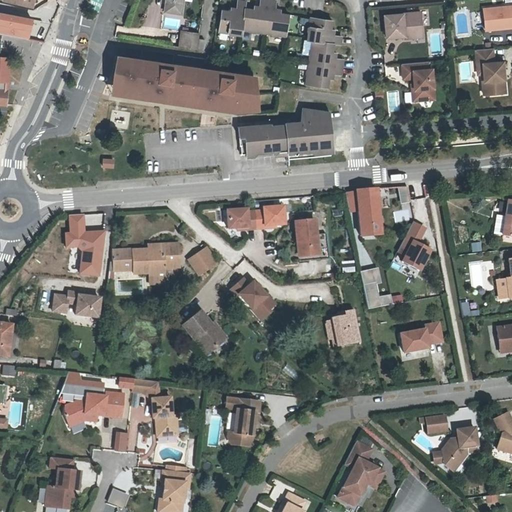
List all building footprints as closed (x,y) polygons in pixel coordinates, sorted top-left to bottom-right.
[(238,22),(241,1),(241,0),(232,0),(226,0),(227,3),(218,1),(215,23),(224,24),(225,25),(227,26),(228,26),(230,25),(237,26),(238,22)] [(254,24),(260,25),(263,0),(249,0),(250,2),(241,1),(238,22),(246,23),(248,25),(252,26),(254,24)] [(263,0),(260,25),(265,26),(267,28),(268,29),(269,29),(270,28),(273,27),(281,28),(284,7),(275,6),(275,2),(270,1),(270,0),(263,0)] [(483,22),(511,19),(511,0),(482,0),(480,0),(483,22)] [(418,3),(381,6),(383,28),(401,27),(401,29),(408,29),(407,26),(419,25),(418,3)] [(309,31),(330,34),(337,35),(338,28),(330,26),(331,21),(327,20),(329,12),(308,8),(306,16),(305,18),(304,20),(304,21),(305,23),(304,30),(309,31)] [(33,17),(0,11),(0,32),(30,38),(33,17)] [(176,35),(193,38),(195,22),(178,20),(176,35)] [(306,52),(338,57),(339,50),(332,49),(332,43),(328,42),(330,34),(309,31),(308,39),(306,41),(305,43),(305,45),(307,47),(306,52)] [(502,85),(500,69),(498,69),(497,64),(500,64),(499,53),(490,54),(489,40),(472,41),(473,56),(479,55),(480,72),(479,72),(480,86),(502,85)] [(338,57),(306,52),(304,61),(302,62),(302,64),(302,66),(303,68),(302,74),(323,77),(325,69),(328,69),(329,64),(337,65),(338,57)] [(426,53),(398,55),(400,70),(410,69),(410,75),(411,80),(408,80),(409,92),(429,91),(428,79),(430,79),(429,60),(426,60),(426,53)] [(0,105),(8,107),(13,55),(0,54),(0,105)] [(251,72),(111,55),(103,92),(228,111),(254,110),(251,72)] [(399,91),(388,91),(389,111),(400,110),(399,91)] [(262,113),(231,116),(233,142),(237,141),(237,145),(245,144),(248,141),(264,140),(264,141),(268,141),(271,137),(278,137),(279,142),(296,141),(296,136),(306,135),(306,140),(307,140),(308,143),(327,142),(324,101),(296,97),(293,111),(277,112),(277,115),(262,116),(262,113)] [(129,120),(112,120),(112,129),(129,129),(129,120)] [(113,158),(102,157),(101,167),(112,168),(113,158)] [(375,231),(370,187),(350,188),(350,190),(352,208),(355,232),(375,231)] [(352,208),(350,190),(341,191),(344,209),(352,208)] [(511,200),(501,198),(498,214),(494,232),(511,235),(511,200)] [(250,208),(251,226),(260,225),(259,223),(279,221),(278,203),(258,205),(258,208),(250,208)] [(242,226),(251,226),(250,208),(241,209),(241,206),(221,207),(222,225),(242,224),(242,226)] [(485,230),(494,232),(498,214),(489,212),(485,230)] [(67,247),(83,247),(81,274),(100,276),(105,232),(85,231),(84,215),(70,216),(71,233),(66,233),(67,247)] [(398,215),(384,244),(392,248),(389,254),(406,262),(416,243),(406,238),(403,237),(404,234),(410,221),(398,215)] [(297,240),(297,253),(313,253),(311,219),(291,220),(292,240),(297,240)] [(199,235),(197,236),(207,252),(209,251),(199,235)] [(191,262),(207,252),(197,236),(181,247),(185,253),(191,262)] [(481,241),(471,243),(472,252),(482,251),(481,241)] [(116,249),(117,271),(131,270),(131,273),(145,272),(160,272),(160,267),(175,266),(174,244),(159,245),(159,249),(145,249),(131,250),(131,248),(116,249)] [(511,256),(498,257),(499,276),(495,276),(495,280),(496,297),(511,295),(511,256)] [(350,275),(363,273),(366,273),(363,261),(348,264),(349,267),(350,275)] [(230,269),(218,279),(224,286),(226,285),(247,310),(258,301),(256,299),(249,290),(253,286),(244,274),(241,271),(236,275),(230,269)] [(160,272),(145,272),(146,283),(161,282),(160,272)] [(249,290),(256,299),(263,294),(245,273),(244,274),(253,286),(249,290)] [(363,273),(350,275),(354,301),(380,297),(378,287),(366,289),(363,273)] [(48,294),(46,310),(62,312),(63,302),(73,303),(71,314),(90,316),(93,297),(81,295),(71,294),(71,292),(61,290),(61,295),(48,294)] [(401,294),(392,297),(394,303),(403,301),(401,294)] [(332,307),(327,308),(317,309),(321,337),(345,334),(340,301),(331,302),(332,307)] [(469,316),(469,301),(461,301),(461,317),(469,316)] [(471,307),(471,315),(480,315),(480,307),(471,307)] [(318,338),(321,337),(317,309),(311,310),(314,331),(317,331),(318,338)] [(200,311),(183,326),(208,353),(226,336),(213,322),(211,323),(200,311)] [(411,324),(387,328),(390,346),(415,342),(414,338),(429,336),(426,317),(410,320),(411,324)] [(493,335),(495,346),(510,345),(510,342),(511,341),(511,319),(487,322),(488,333),(493,335)] [(53,369),(65,369),(65,361),(53,360),(53,369)] [(119,377),(117,387),(132,389),(133,379),(119,377)] [(85,398),(65,405),(70,428),(95,416),(122,419),(125,393),(107,390),(106,393),(86,392),(85,398)] [(175,424),(178,424),(178,415),(173,415),(171,397),(161,398),(153,398),(154,417),(158,417),(159,420),(157,420),(158,436),(175,435),(175,424)] [(222,440),(238,444),(243,439),(244,434),(248,411),(252,411),(253,401),(234,397),(232,407),(229,407),(225,430),(220,429),(219,434),(222,440)] [(511,433),(510,436),(503,434),(504,431),(496,412),(481,418),(489,435),(484,449),(506,457),(508,453),(511,455),(511,433)] [(429,415),(411,417),(412,431),(430,429),(429,415)] [(461,426),(443,428),(444,439),(440,439),(437,437),(427,448),(429,462),(438,470),(453,452),(452,445),(463,445),(461,426)] [(115,432),(113,451),(126,451),(127,432),(115,432)] [(338,438),(327,460),(335,464),(320,494),(332,499),(336,489),(342,492),(348,479),(352,481),(356,473),(363,476),(367,467),(348,458),(354,445),(338,438)] [(74,460),(51,457),(50,468),(58,469),(73,471),(74,460)] [(186,482),(191,483),(192,472),(189,471),(180,470),(171,469),(164,468),(163,486),(165,487),(168,487),(167,492),(164,492),(164,498),(161,498),(159,511),(172,511),(173,510),(182,511),(185,489),(186,482)] [(72,490),(75,490),(79,490),(81,472),(73,471),(58,469),(56,487),(48,487),(46,507),(70,509),(71,497),(72,490)] [(53,485),(55,470),(48,469),(47,484),(53,485)] [(358,484),(363,476),(356,473),(352,481),(358,484)] [(112,488),(107,502),(123,508),(129,494),(112,488)] [(337,502),(342,492),(336,489),(332,499),(337,502)] [(281,511),(302,511),(303,511),(301,510),(305,501),(288,493),(285,501),(286,503),(281,511)] [(497,494),(485,496),(487,503),(498,501),(497,494)]
